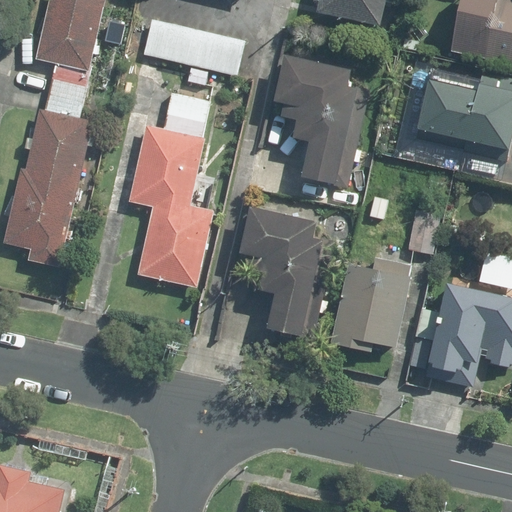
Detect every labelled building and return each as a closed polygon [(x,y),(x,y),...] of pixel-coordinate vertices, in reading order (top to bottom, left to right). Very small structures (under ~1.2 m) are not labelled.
[(49,109),(47,109),(32,170),(27,168),(9,243),(36,249),(33,260),(65,267),(100,121),(84,117),(111,0),(54,0),(41,57),(61,62),(49,109)] [(328,0),(326,9),(389,24),(394,0),(328,0)] [(511,0),(468,0),(458,51),(511,62),(511,0)] [(250,40),(157,18),(148,54),(241,76),(250,40)] [(303,135),(320,139),(312,174),(346,182),(368,86),(356,84),(360,68),(294,52),(283,99),(289,100),(286,114),(306,118),(303,135)] [(438,69),(422,138),(469,149),(468,151),(511,161),(511,76),(511,77),(511,79),(489,74),(488,80),(438,69)] [(177,93),(169,128),(151,124),(135,200),(160,206),(144,273),(202,286),(220,210),(196,205),(210,137),(207,136),(215,101),(177,93)] [(284,292),(276,327),(311,334),(332,238),(322,236),(325,219),(259,205),(249,251),(257,253),(254,266),(271,270),(267,288),(284,292)] [(445,210),(418,207),(413,251),(440,254),(445,210)] [(355,261),(337,341),(379,350),(381,342),(402,346),(418,275),(414,274),(416,263),(381,257),(379,266),(355,261)] [(511,294),(454,281),(432,376),(478,386),(484,360),(511,366),(511,294)] [(444,310),(426,306),(420,336),(437,339),(444,310)] [(39,470),(6,462),(3,472),(0,471),(0,511),(68,511),(74,487),(37,479),(39,470)]
